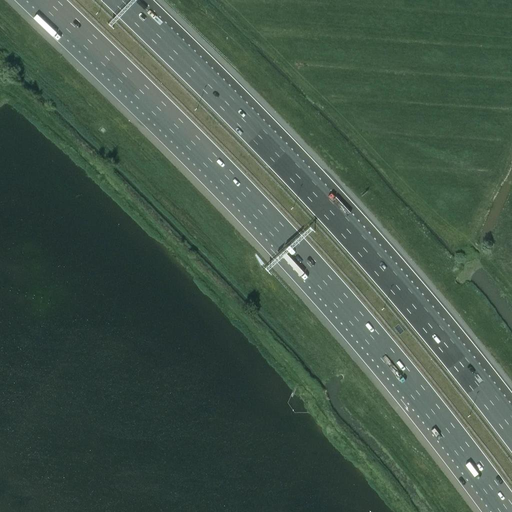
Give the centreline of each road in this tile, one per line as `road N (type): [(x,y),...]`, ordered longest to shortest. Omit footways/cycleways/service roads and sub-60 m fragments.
road 1 (motorway): [(45,0),(328,287),(507,511)]
road 2 (motorway): [(511,430),(366,252),(120,0)]
